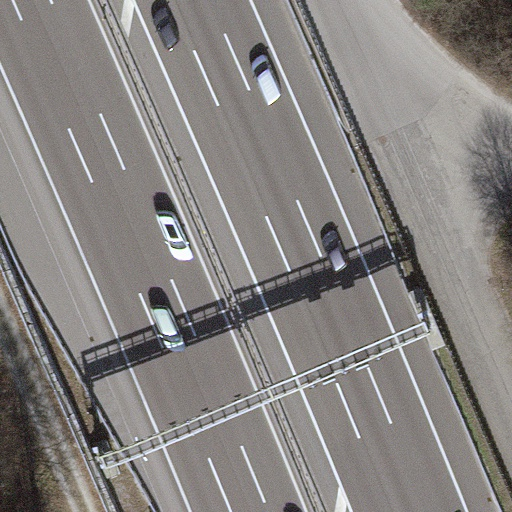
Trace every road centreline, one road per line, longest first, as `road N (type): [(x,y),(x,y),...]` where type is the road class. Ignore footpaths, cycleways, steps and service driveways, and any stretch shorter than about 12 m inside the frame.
road 1 (motorway): [(30,0),(249,511)]
road 2 (motorway): [(410,511),(193,0)]
road 3 (unclassified): [(339,0),(511,400)]
road 4 (track): [(87,511),(0,304)]
